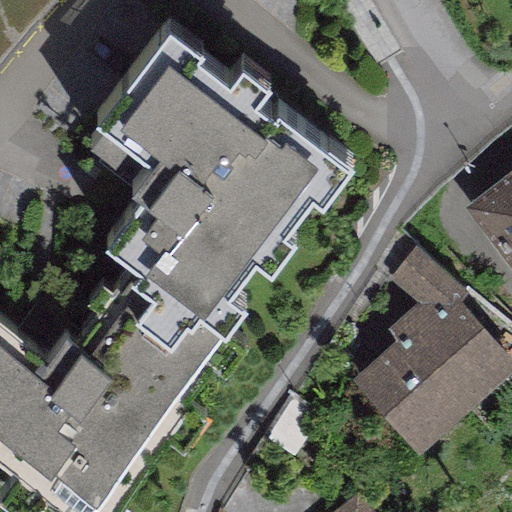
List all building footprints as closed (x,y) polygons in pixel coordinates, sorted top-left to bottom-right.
[(0,0),(0,58),(46,0),(0,0)] [(201,10),(187,0),(158,0),(94,84),(103,91),(91,108),(115,126),(129,107),(151,124),(130,151),(142,160),(110,203),(142,226),(134,238),(154,254),(137,276),(172,304),(199,269),(224,288),(243,263),(229,253),(255,220),(269,231),(292,200),(281,191),(313,149),(322,156),(341,130),(327,119),(334,111),(278,68),(274,73),(255,59),(268,42),(242,22),(228,40),(197,16),(201,10)] [(511,152),(464,189),(511,251),(511,152)] [(389,267),(416,289),(387,314),(396,325),(352,366),(418,435),(511,350),(511,333),(460,283),(467,273),(415,233),(389,267)] [(45,329),(0,293),(0,424),(16,437),(0,457),(0,464),(26,484),(36,471),(88,511),(110,511),(128,491),(110,477),(165,406),(180,417),(205,386),(185,371),(213,335),(224,344),(245,316),(221,298),(226,290),(224,288),(199,269),(172,304),(137,276),(154,254),(134,238),(113,265),(101,256),(66,302),(45,329)] [(381,511),(359,483),(321,511),(381,511)]
